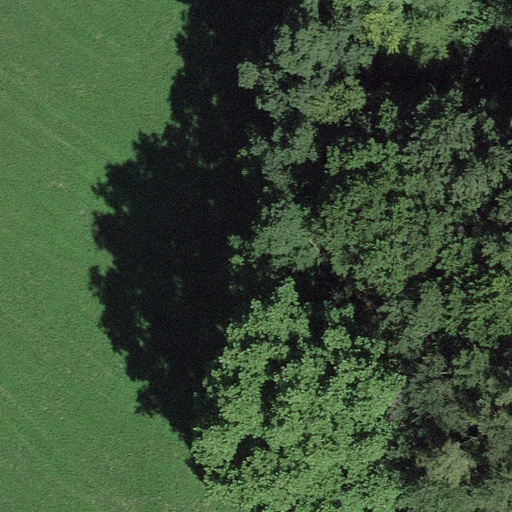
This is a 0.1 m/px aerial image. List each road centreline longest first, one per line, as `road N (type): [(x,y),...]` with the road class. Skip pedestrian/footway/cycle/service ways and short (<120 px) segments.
road 1 (track): [(288,0),(291,511)]
road 2 (tertiary): [(346,511),(511,197)]
